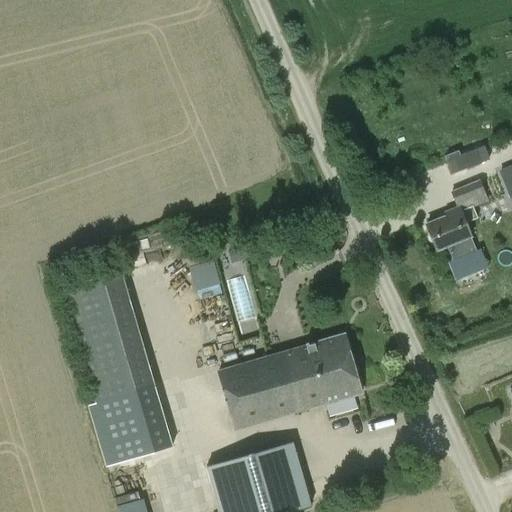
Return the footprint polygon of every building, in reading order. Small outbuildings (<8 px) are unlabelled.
[(484,146),(460,155),(447,161),(452,172),(489,158),(484,146)] [(511,166),(500,171),(511,200),(511,166)] [(448,194),(455,209),(445,213),(446,216),(426,224),(437,250),(470,236),(466,224),(476,220),(472,209),(488,202),(479,181),(448,194)] [(96,403),(154,386),(120,271),(62,287),(96,403)] [(236,321),(254,318),(248,272),(230,274),(236,321)] [(218,370),(236,429),(360,393),(343,334),(218,370)] [(111,466),(137,458),(124,417),(99,425),(111,466)] [(292,441),(207,465),(219,511),(293,511),(311,507),(292,441)] [(119,476),(124,504),(146,500),(141,472),(119,476)]
